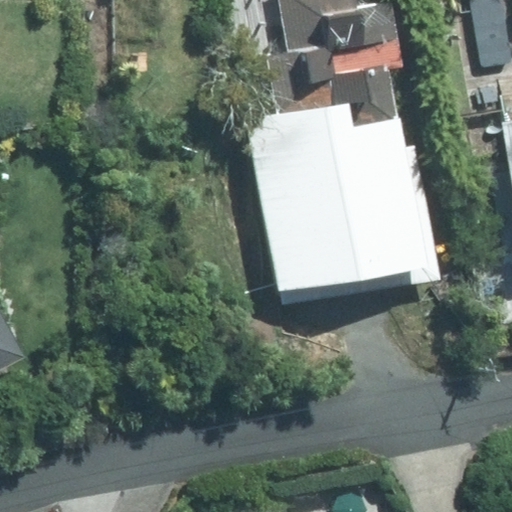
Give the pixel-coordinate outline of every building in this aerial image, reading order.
[(278,0),(290,105),(400,94),(397,63),(406,62),(399,0),(278,0)] [(511,65),(464,69),(480,208),(511,204),(511,65)] [(244,192),(299,192),(299,232),(357,233),(357,211),(410,211),(410,123),(304,123),(244,123),(244,192)] [(0,355),(20,345),(0,306),(0,355)] [(165,482),(169,511),(358,511),(350,454),(165,482)]
